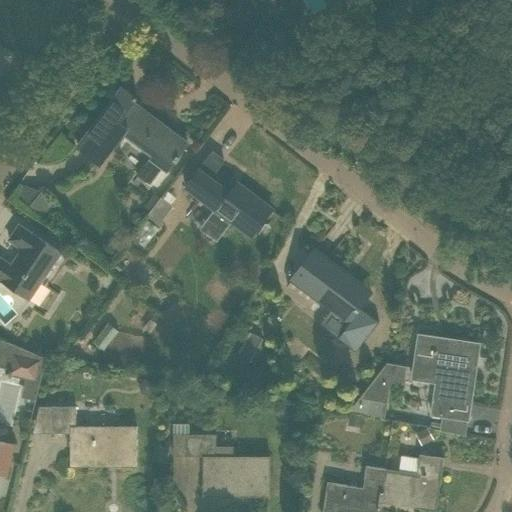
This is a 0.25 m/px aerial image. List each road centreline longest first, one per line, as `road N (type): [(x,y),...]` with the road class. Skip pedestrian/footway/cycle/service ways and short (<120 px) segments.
road 1 (residential): [(511,292),(293,140),(130,5)]
road 2 (residential): [(0,178),(130,5)]
